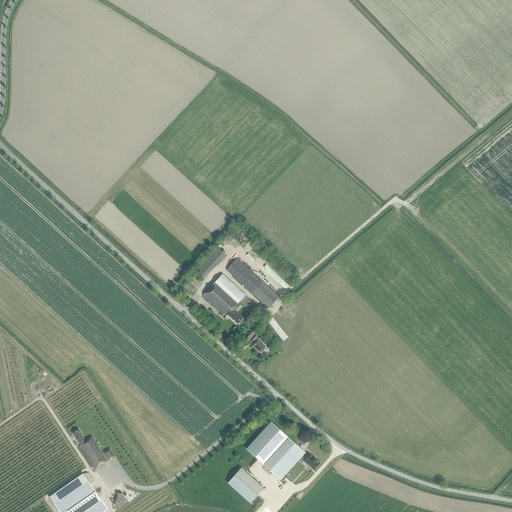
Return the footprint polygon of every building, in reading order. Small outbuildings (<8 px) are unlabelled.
[(195,270),(204,278),(217,265),(217,266),(227,256),(218,248),(213,253),(212,252),(195,270)] [(237,258),(226,270),(268,308),(279,297),(237,258)] [(241,304),(239,302),(245,295),(222,274),(203,296),(223,315),(224,314),(226,316),(227,314),(232,319),(234,321),(238,324),(243,318),(235,311),(241,305),(241,304)] [(187,283),(183,287),(190,293),(194,289),(187,283)] [(245,295),(239,302),(243,305),(249,298),(245,295)] [(260,353),(265,347),(258,341),(259,339),(257,338),(257,337),(255,335),(250,340),(253,342),(254,342),(255,343),(252,346),(260,353)] [(271,422),(247,450),(280,480),(302,456),(305,459),(304,461),(313,470),(319,463),(310,454),(308,456),(271,422)] [(95,470),(115,457),(110,449),(103,453),(92,436),(86,441),(79,429),(73,433),(81,445),(80,446),(95,470)] [(264,488),(241,468),(227,483),(250,503),(264,488)] [(49,497),(59,511),(103,511),(108,509),(90,483),(92,482),(92,480),(88,473),(86,473),(84,474),(83,473),(49,497)]
